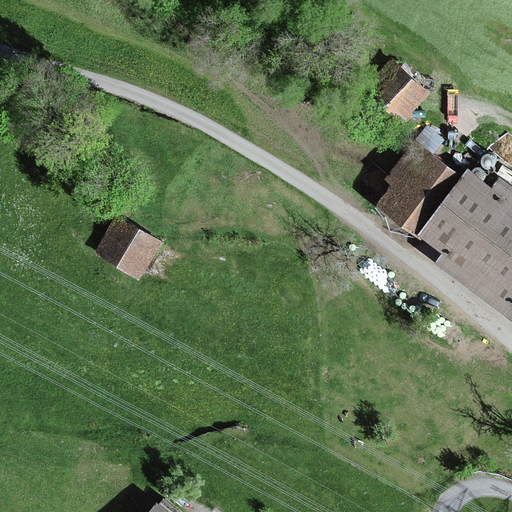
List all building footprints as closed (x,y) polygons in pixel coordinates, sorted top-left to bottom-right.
[(392,67),(367,95),(400,125),(426,98),(392,67)] [(462,181),(412,144),(383,182),(391,187),(373,210),(416,242),(462,181)] [(484,169),(486,170),(489,170),(491,169),(493,167),(494,165),(495,163),(495,161),(494,159),(492,157),(490,156),(488,155),(485,155),(483,156),(482,158),(480,160),(480,163),(481,165),(482,167),(484,169)] [(474,182),(477,183),(479,183),(482,182),(484,180),(485,178),(486,176),(485,174),(484,172),(483,170),(481,169),(479,168),(476,168),(474,169),(472,171),(471,173),(471,176),(471,178),(473,180),(474,182)] [(437,257),(429,268),(508,327),(511,322),(511,196),(497,185),(489,195),(465,177),(462,181),(416,242),(437,257)] [(164,238),(116,212),(94,249),(143,276),(164,238)] [(180,511),(162,497),(150,511),(180,511)]
